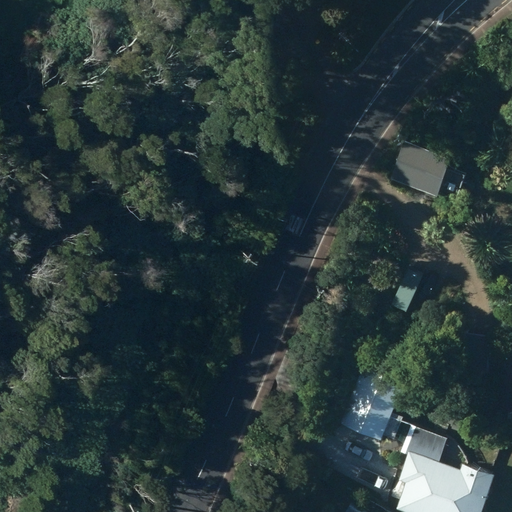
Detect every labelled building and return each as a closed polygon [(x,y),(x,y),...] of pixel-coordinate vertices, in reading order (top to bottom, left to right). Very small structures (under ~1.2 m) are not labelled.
[(393,180),(439,198),(454,161),(408,143),(393,180)] [(490,371),(492,328),(460,326),(458,370),(490,371)] [(394,413),(406,385),(365,368),(342,425),(383,442),(385,436),(395,441),(405,418),(394,413)] [(484,511),(497,476),(466,466),(464,471),(440,463),(448,440),(415,429),(407,453),(410,454),(401,482),(408,484),(399,511),(484,511)] [(346,511),(366,511),(352,503),(346,511)]
